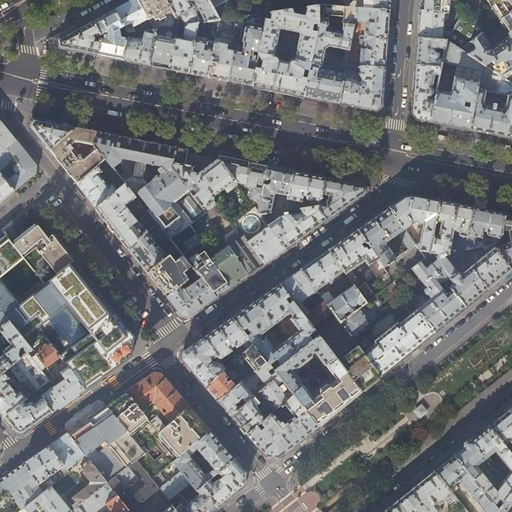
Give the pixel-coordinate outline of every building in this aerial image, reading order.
[(132,0),(127,3),(114,9),(123,26),(126,32),(127,33),(138,32),(146,30),(153,29),(137,0),(132,0)] [(137,0),(153,29),(155,29),(177,26),(179,26),(175,17),(165,0),(137,0)] [(165,0),(175,17),(197,6),(199,10),(202,16),(205,22),(218,20),(213,9),(207,0),(165,0)] [(207,0),(213,9),(229,0),(207,0)] [(390,0),(357,0),(357,2),(353,1),(349,4),(349,7),(318,5),(318,22),(354,25),(354,22),(355,8),(389,10),(390,0)] [(420,0),(419,10),(444,12),(451,13),(453,11),(454,2),(453,1),(450,1),(450,0),(420,0)] [(511,11),(511,0),(459,0),(462,13),(487,28),(489,26),(511,11)] [(318,5),(266,13),(263,28),(258,52),(257,62),(252,86),(263,88),(303,96),(318,22),(318,5)] [(197,6),(175,17),(179,26),(188,24),(198,23),(205,22),(202,16),(198,19),(194,12),(199,10),(197,6)] [(385,68),(389,10),(355,8),(354,22),(365,23),(364,31),(361,31),(359,49),(361,50),(360,66),(385,68)] [(105,15),(93,21),(100,35),(101,39),(98,55),(106,57),(121,60),(127,33),(126,32),(120,34),(119,29),(123,26),(114,9),(105,15)] [(444,12),(419,10),(417,38),(446,40),(451,32),(442,31),(443,20),(446,21),(447,18),(443,18),(444,12)] [(471,42),(474,46),(473,50),(471,51),(470,50),(465,53),(482,64),(485,66),(492,61),(493,63),(490,64),(492,67),(511,54),(511,11),(489,26),(487,28),(471,42)] [(471,42),(487,28),(462,13),(451,32),(446,40),(461,50),(471,42)] [(93,21),(77,29),(65,36),(58,40),(59,48),(76,51),(83,52),(98,55),(101,39),(100,35),(93,21)] [(349,51),(354,25),(318,22),(303,96),(305,97),(327,101),(331,102),(338,103),(343,77),(344,74),(321,69),(325,49),(328,47),(349,51)] [(196,36),(198,23),(188,24),(188,26),(185,28),(183,38),(185,40),(185,42),(174,40),(168,69),(174,70),(188,73),(196,36)] [(234,51),(228,81),(244,84),(252,86),(257,62),(255,60),(256,57),(252,56),(252,58),(249,59),(250,56),(251,56),(251,54),(252,54),(253,53),(253,52),(253,51),(258,52),(263,28),(248,25),(245,27),(242,42),(244,43),(242,52),(234,51)] [(177,26),(155,29),(148,65),(153,66),(168,69),(174,40),(177,26)] [(155,29),(153,29),(146,30),(145,37),(143,40),(143,39),(142,39),(141,38),(140,38),(139,38),(138,38),(137,38),(136,36),(138,32),(127,33),(121,60),(134,62),(148,65),(155,29)] [(217,29),(215,41),(207,77),(220,80),(228,81),(234,51),(237,33),(217,29)] [(205,38),(196,36),(188,73),(200,76),(207,77),(215,41),(207,40),(207,39),(207,38),(206,38),(205,38)] [(446,40),(417,38),(415,65),(441,66),(442,62),(443,58),(440,58),(439,55),(439,54),(438,53),(438,52),(437,52),(437,51),(436,51),(435,51),(437,48),(445,49),(446,40)] [(461,50),(446,40),(445,49),(443,58),(442,62),(454,64),(453,67),(456,68),(451,91),(449,93),(436,90),(434,99),(430,122),(439,124),(469,130),(477,89),(482,64),(465,53),(461,50)] [(511,54),(492,67),(490,69),(501,77),(511,69),(511,54)] [(490,69),(485,66),(482,64),(477,89),(485,91),(485,92),(508,96),(508,95),(511,96),(511,83),(501,77),(490,69)] [(441,66),(415,65),(411,113),(416,119),(422,120),(430,122),(434,99),(430,99),(431,96),(432,93),(433,90),(431,88),(432,86),(432,85),(437,86),(441,66)] [(382,106),(385,68),(360,66),(359,76),(362,81),(361,81),(360,81),(359,82),(358,83),(353,79),(343,77),(338,103),(346,105),(355,106),(374,111),(376,111),(382,106)] [(485,91),(477,89),(469,130),(489,134),(508,138),(511,119),(511,96),(508,95),(508,96),(506,106),(503,109),(496,108),(496,105),(489,104),(488,106),(484,105),(483,101),(485,92),(485,91)] [(325,107),(327,101),(305,97),(304,103),(325,107)] [(373,117),(374,111),(355,106),(353,113),(373,117)] [(39,137),(49,150),(76,127),(63,125),(33,119),(29,125),(39,137)] [(0,153),(6,148),(16,140),(0,120),(0,153)] [(82,128),(76,127),(49,150),(63,167),(76,184),(97,166),(105,159),(93,144),(96,131),(82,128)] [(141,197),(150,209),(147,211),(151,216),(157,224),(164,233),(169,239),(192,223),(175,202),(189,191),(172,168),(175,147),(144,141),(96,131),(93,144),(105,159),(112,167),(120,161),(121,158),(136,161),(133,176),(123,182),(125,184),(136,198),(137,200),(141,197)] [(29,157),(16,140),(6,148),(15,159),(18,163),(30,178),(35,173),(36,165),(29,157)] [(188,149),(175,147),(172,168),(189,191),(203,209),(206,207),(207,209),(213,204),(212,203),(214,201),(213,197),(225,188),(228,192),(237,184),(219,159),(197,175),(196,175),(196,174),(196,173),(195,173),(194,173),(193,172),(192,172),(194,167),(185,165),(188,149)] [(2,169),(15,159),(6,148),(0,153),(0,173),(14,191),(19,187),(30,178),(18,163),(12,168),(15,173),(9,178),(2,169)] [(220,156),(219,159),(237,184),(239,186),(240,182),(245,183),(249,162),(234,159),(220,156)] [(105,159),(97,166),(102,172),(102,173),(103,174),(112,167),(105,159)] [(255,163),(249,162),(245,183),(245,186),(241,189),(255,207),(258,212),(264,184),(264,179),(267,165),(255,163)] [(279,168),(267,165),(264,179),(271,180),(270,185),(264,184),(258,212),(261,215),(271,214),(274,196),(275,196),(276,196),(277,196),(278,195),(278,194),(288,196),(293,171),(279,168)] [(102,172),(97,166),(76,184),(86,197),(95,208),(116,191),(112,186),(109,188),(105,184),(98,175),(102,173),(102,172)] [(308,174),(293,171),(288,196),(285,211),(296,210),(296,201),(301,202),(303,196),(304,196),(305,196),(306,195),(307,199),(312,200),(310,203),(310,207),(320,206),(320,203),(322,194),(325,177),(308,174)] [(0,201),(0,202),(5,199),(14,191),(0,173),(0,201)] [(116,191),(125,184),(123,182),(117,173),(105,184),(109,188),(112,186),(116,191)] [(366,179),(342,174),(341,180),(363,185),(365,191),(367,190),(368,189),(367,182),(365,182),(366,179)] [(334,179),(325,177),(322,194),(328,196),(328,197),(328,198),(328,199),(328,201),(324,204),(320,203),(320,206),(319,209),(326,220),(346,206),(365,192),(365,191),(363,185),(341,180),(334,179)] [(125,184),(116,191),(95,208),(100,214),(111,228),(127,248),(157,224),(151,216),(140,225),(126,206),(136,198),(125,184)] [(439,200),(430,198),(411,194),(404,196),(396,201),(389,206),(405,230),(416,222),(417,222),(417,223),(418,224),(419,224),(420,224),(421,224),(422,224),(423,224),(419,242),(416,245),(420,251),(429,253),(432,236),(435,221),(439,200)] [(451,203),(453,196),(440,194),(439,200),(451,203)] [(459,204),(451,203),(439,200),(435,221),(441,222),(438,237),(432,236),(429,253),(437,255),(436,257),(444,256),(449,254),(454,231),(460,232),(456,253),(458,252),(464,251),(473,207),(459,204)] [(486,210),(487,203),(474,200),(473,207),(486,210)] [(320,206),(310,207),(300,209),(302,213),(280,216),(268,225),(285,249),(294,242),(326,220),(319,209),(320,206)] [(372,218),(357,229),(370,248),(385,268),(397,259),(387,244),(387,242),(398,234),(409,250),(416,245),(405,230),(389,206),(372,218)] [(261,215),(258,212),(255,207),(233,224),(243,236),(263,262),(264,263),(275,256),(285,249),(268,225),(261,215)] [(486,210),(473,207),(464,251),(476,248),(479,248),(481,247),(482,247),(482,244),(480,244),(475,241),(477,236),(483,237),(483,232),(484,232),(485,232),(486,232),(487,231),(488,235),(493,237),(492,245),(496,244),(498,242),(500,238),(501,233),(505,213),(492,211),(486,210)] [(511,214),(511,215),(505,213),(501,233),(509,235),(510,243),(505,245),(500,238),(498,242),(496,244),(492,245),(511,270),(511,269),(511,214)] [(39,222),(12,243),(46,284),(72,262),(73,261),(55,238),(51,232),(49,234),(39,222)] [(164,233),(157,224),(127,248),(138,261),(147,272),(150,270),(169,255),(172,253),(169,248),(163,253),(158,247),(157,247),(155,244),(155,242),(152,239),(154,238),(156,239),(164,233)] [(342,239),(328,249),(344,270),(346,273),(365,260),(368,265),(373,262),(377,268),(382,264),(384,268),(385,268),(370,248),(357,229),(342,239)] [(0,310),(23,340),(38,328),(67,303),(91,284),(73,261),(72,262),(46,284),(12,243),(6,235),(0,239),(0,310)] [(243,236),(228,247),(247,274),(248,273),(247,273),(256,267),(261,263),(261,264),(263,262),(243,236)] [(114,288),(128,277),(98,239),(84,250),(114,288)] [(201,242),(182,255),(191,266),(194,269),(197,273),(216,297),(230,288),(209,260),(206,255),(209,253),(201,242)] [(492,245),(482,247),(481,247),(486,253),(470,267),(488,289),(498,281),(511,270),(492,245)] [(228,247),(209,260),(230,288),(235,284),(248,275),(247,274),(228,247)] [(322,254),(300,269),(316,290),(330,280),(331,283),(341,276),(341,275),(340,273),(344,270),(328,249),(322,254)] [(470,267),(458,252),(456,253),(449,254),(464,272),(470,267)] [(175,263),(169,255),(150,270),(160,282),(170,294),(179,287),(192,276),(197,273),(194,269),(185,276),(183,273),(191,266),(182,255),(181,253),(177,256),(179,259),(175,263)] [(457,272),(444,256),(436,257),(437,260),(431,265),(444,281),(449,287),(465,307),(474,300),(488,289),(470,267),(464,272),(461,274),(460,273),(459,273),(458,272),(457,272)] [(439,284),(444,281),(431,265),(428,261),(428,259),(426,260),(412,270),(426,286),(426,287),(425,288),(424,289),(424,290),(424,292),(425,292),(425,293),(426,294),(427,294),(429,295),(429,296),(429,297),(430,298),(431,298),(416,310),(434,332),(455,315),(465,307),(449,287),(444,291),(439,284)] [(290,276),(279,283),(296,305),(303,301),(303,304),(308,310),(311,311),(324,301),(316,290),(300,269),(290,276)] [(197,273),(192,276),(197,282),(182,292),(179,287),(170,294),(166,297),(181,315),(189,317),(201,308),(216,297),(197,273)] [(267,292),(255,300),(275,325),(291,312),(294,316),(300,311),(296,305),(279,283),(267,292)] [(366,283),(358,289),(368,303),(376,297),(366,283)] [(99,293),(91,284),(67,303),(90,332),(95,328),(93,325),(97,322),(100,325),(115,313),(99,293)] [(362,307),(368,303),(358,289),(355,284),(326,304),(331,311),(336,317),(340,323),(347,318),(344,314),(348,311),(351,315),(358,311),(354,306),(358,303),(362,307)] [(247,306),(232,317),(254,345),(267,361),(270,365),(277,359),(282,365),(297,353),(287,340),(275,350),(266,338),(263,340),(260,336),(275,325),(255,300),(247,306)] [(361,308),(358,311),(351,315),(347,318),(340,323),(352,339),(369,327),(369,326),(370,326),(370,325),(371,324),(371,323),(370,322),(370,321),(361,308)] [(23,340),(0,310),(0,331),(10,344),(3,351),(7,356),(0,361),(0,374),(4,371),(9,368),(25,355),(23,352),(23,347),(28,352),(31,349),(30,348),(23,340)] [(434,332),(416,310),(398,324),(397,323),(374,342),(375,343),(362,353),(380,376),(408,353),(434,332)] [(311,326),(300,311),(294,316),(291,318),(300,330),(287,340),(297,353),(313,340),(309,335),(315,331),(311,326)] [(336,317),(331,311),(311,326),(315,331),(316,332),(336,317)] [(59,354),(60,356),(68,367),(83,387),(131,354),(133,345),(134,337),(119,318),(115,313),(100,325),(97,322),(93,325),(95,328),(90,332),(59,354)] [(217,327),(204,336),(218,356),(219,357),(223,358),(243,343),(248,350),(254,345),(232,317),(217,327)] [(352,339),(340,323),(336,317),(316,332),(319,336),(361,391),(373,382),(380,376),(362,353),(352,339)] [(23,340),(30,348),(45,337),(38,328),(23,340)] [(211,359),(218,356),(204,336),(197,341),(182,351),(181,359),(192,371),(204,385),(226,368),(221,363),(214,360),(211,361),(211,359)] [(282,365),(275,371),(279,376),(283,381),(289,389),(293,395),(318,426),(339,409),(361,391),(319,336),(313,340),(297,353),(282,365)] [(39,350),(35,354),(45,367),(60,356),(59,354),(49,342),(46,345),(45,344),(39,349),(39,350)] [(254,345),(248,350),(242,355),(255,371),(267,361),(254,345)] [(35,354),(31,349),(28,352),(25,355),(9,368),(20,383),(22,381),(27,387),(29,386),(34,393),(38,390),(42,387),(49,382),(49,381),(54,378),(45,367),(35,354)] [(275,371),(270,365),(267,361),(255,371),(266,386),(279,376),(275,371)] [(65,404),(84,390),(83,387),(68,367),(63,370),(68,377),(41,396),(43,397),(53,412),(65,404)] [(226,368),(204,385),(211,393),(218,401),(235,387),(230,380),(232,378),(233,380),(234,380),(235,378),(235,376),(233,372),(229,372),(226,368)] [(9,378),(4,371),(0,374),(0,412),(3,416),(24,401),(26,399),(16,387),(13,389),(11,387),(16,383),(11,377),(9,378)] [(125,391),(127,393),(145,414),(147,412),(144,408),(153,402),(170,422),(185,410),(188,408),(190,406),(174,388),(161,373),(153,372),(139,382),(125,391)] [(277,386),(283,381),(279,376),(266,386),(260,392),(272,408),(274,411),(283,404),(293,395),(289,389),(283,394),(282,393),(282,392),(282,391),(282,390),(281,389),(281,388),(280,388),(280,387),(279,387),(278,387),(277,386)] [(242,382),(235,387),(218,401),(226,411),(231,416),(251,399),(259,392),(258,390),(255,391),(253,389),(250,392),(242,382)] [(145,414),(127,393),(117,400),(107,407),(145,452),(136,459),(152,479),(173,461),(205,434),(189,415),(185,410),(170,422),(164,427),(159,432),(148,418),(145,414)] [(293,395),(283,404),(283,405),(284,406),(285,406),(293,417),(283,425),(282,423),(281,423),(281,422),(280,422),(279,423),(272,413),(246,434),(256,445),(266,456),(279,458),(297,443),(318,426),(293,395)] [(26,403),(24,401),(3,416),(9,424),(15,432),(23,433),(37,423),(53,412),(43,397),(34,403),(33,402),(32,402),(30,401),(29,402),(28,402),(27,402),(27,403),(26,403)] [(272,413),(274,411),(272,408),(264,415),(260,411),(261,411),(251,399),(231,416),(235,421),(246,434),(272,413)] [(413,410),(420,418),(428,412),(421,404),(413,410)] [(74,430),(68,435),(85,455),(89,460),(106,482),(136,459),(145,452),(107,407),(106,405),(96,412),(87,418),(88,420),(74,430)] [(511,406),(503,414),(488,425),(498,437),(502,442),(511,453),(511,406)] [(152,415),(148,418),(159,432),(164,427),(161,424),(163,422),(161,420),(160,421),(156,417),(155,417),(152,415)] [(498,437),(488,425),(480,432),(471,440),(486,458),(489,455),(495,451),(511,471),(504,481),(511,490),(511,488),(511,453),(502,442),(498,445),(495,440),(498,437)] [(217,473),(235,458),(222,444),(210,430),(205,434),(173,461),(196,490),(202,486),(209,480),(217,473)] [(61,437),(48,446),(63,465),(67,469),(85,455),(68,435),(66,433),(61,437)] [(463,446),(453,454),(494,505),(498,500),(501,504),(511,490),(504,481),(497,490),(477,465),(486,458),(471,440),(463,446)] [(35,455),(23,463),(43,492),(52,486),(54,484),(51,479),(53,478),(50,475),(63,465),(48,446),(35,455)] [(442,463),(433,470),(451,492),(457,487),(455,484),(459,480),(484,511),(495,511),(498,509),(494,505),(453,454),(442,463)] [(238,463),(235,458),(217,473),(221,478),(218,480),(218,479),(212,483),(209,480),(202,486),(210,496),(209,498),(217,507),(236,491),(245,484),(246,472),(238,463)] [(159,489),(152,479),(136,459),(106,482),(128,509),(124,511),(129,511),(159,489)] [(73,508),(106,482),(89,460),(79,467),(90,481),(90,484),(71,499),(74,503),(72,504),(71,505),(71,506),(72,506),(73,508)] [(172,505),(175,509),(174,509),(176,511),(210,511),(217,507),(209,498),(210,496),(202,486),(196,490),(173,461),(152,479),(159,489),(172,505)] [(43,492),(23,463),(13,470),(0,479),(0,511),(29,511),(25,507),(43,492)] [(451,492),(433,470),(411,488),(385,510),(386,511),(441,511),(442,511),(441,510),(441,509),(441,508),(439,505),(445,500),(447,503),(450,500),(455,506),(460,502),(451,492)] [(124,511),(128,509),(106,482),(73,508),(70,510),(68,511),(124,511)] [(68,511),(70,510),(52,486),(43,492),(25,507),(29,511),(31,511),(40,505),(45,506),(44,509),(45,511),(68,511)] [(511,488),(511,490),(501,504),(498,509),(495,511),(505,511),(511,503),(511,488)]
